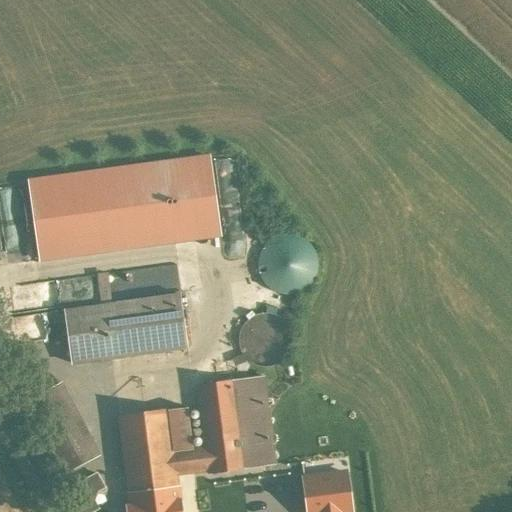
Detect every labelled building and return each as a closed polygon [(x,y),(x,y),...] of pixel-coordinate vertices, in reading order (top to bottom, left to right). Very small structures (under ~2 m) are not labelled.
[(27,176),(39,260),(221,235),(209,151),(27,176)] [(263,239),(266,289),(317,286),(315,236),(263,239)] [(108,273),(77,273),(77,300),(108,300),(108,273)] [(179,294),(65,310),(72,364),(187,348),(179,294)] [(290,350),(292,340),(290,329),(284,321),(275,315),(264,313),(254,315),(245,322),(240,330),(238,341),(240,351),(246,360),(255,365),(265,367),(276,365),(284,359),(290,350)] [(262,376),(232,380),(244,468),(273,464),(262,376)] [(232,380),(198,385),(206,448),(209,469),(209,473),(244,468),(232,380)] [(98,455),(60,384),(27,401),(64,472),(98,455)] [(166,409),(119,416),(129,493),(130,493),(132,511),(179,511),(174,473),(171,452),(172,452),(166,409)] [(172,452),(171,452),(174,473),(209,469),(206,448),(172,452)] [(303,477),(306,511),(354,511),(350,472),(303,477)] [(96,473),(71,486),(79,500),(90,494),(103,487),(96,473)] [(90,494),(79,500),(85,511),(90,511),(98,508),(90,494)]
